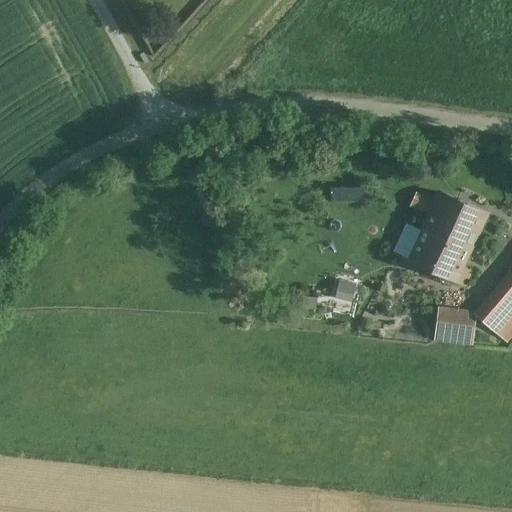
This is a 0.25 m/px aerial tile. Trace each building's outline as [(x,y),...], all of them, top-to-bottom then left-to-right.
[(335,202),(369,202),(369,187),(335,186),(335,202)] [(457,279),(486,212),(437,192),(409,259),(457,279)] [(511,314),(511,272),(476,314),(497,332),(511,314)] [(346,278),(340,296),(357,301),(363,284),(346,278)] [(441,338),(475,346),(480,327),(446,319),(441,338)]
